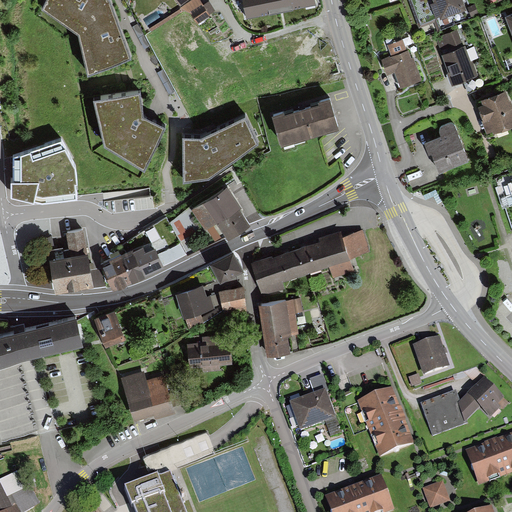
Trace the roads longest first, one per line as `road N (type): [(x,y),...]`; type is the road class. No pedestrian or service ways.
road 1 (residential): [(50,511),(106,456),(267,383)]
road 2 (tertiary): [(15,301),(89,300),(138,288),(239,241)]
road 3 (residential): [(452,307),(267,383)]
road 4 (tertiary): [(384,174),(331,0)]
road 5 (tertiary): [(239,241),(384,174)]
road 6 (tertiary): [(452,307),(384,174)]
road 7 (residential): [(267,383),(239,241)]
road 8 (unknown): [(216,0),(244,37),(333,9)]
road 9 (residential): [(313,511),(267,383)]
road 10 (residential): [(15,301),(0,177)]
